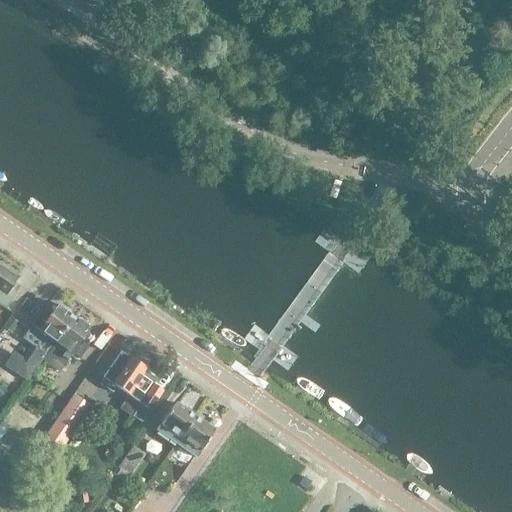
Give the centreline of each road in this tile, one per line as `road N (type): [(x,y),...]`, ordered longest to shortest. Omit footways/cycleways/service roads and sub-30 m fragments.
road 1 (tertiary): [(418,511),(0,225)]
road 2 (unclassified): [(447,189),(394,171),(331,164),(289,145),(56,0)]
